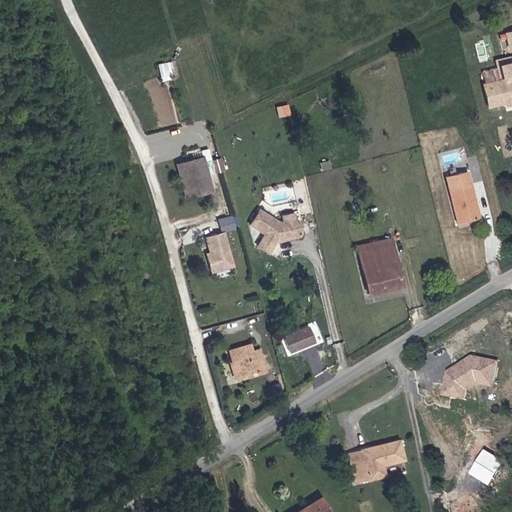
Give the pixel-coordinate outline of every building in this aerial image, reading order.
[(504,36),(511,34),(511,20),(500,24),(504,36)] [(505,92),(511,89),(511,70),(509,59),(508,59),(506,53),(498,55),(500,61),(498,61),(501,69),(476,75),(482,97),(500,92),(498,88),(503,86),(505,92)] [(277,104),(279,116),(291,114),(290,103),(277,104)] [(194,156),(176,161),(184,197),(214,191),(209,172),(225,168),(222,155),(211,158),(209,147),(193,151),(194,156)] [(459,179),(467,177),(463,162),(455,164),(459,179)] [(466,193),(471,192),(467,177),(459,179),(455,164),(442,167),(453,215),(471,211),(466,193)] [(211,230),(203,197),(187,200),(188,204),(177,207),(182,224),(188,223),(191,235),(192,235),(211,230)] [(236,212),(217,217),(221,230),(240,225),(236,212)] [(191,235),(188,223),(182,224),(185,237),(191,235)] [(297,250),(301,249),(299,240),(294,239),(283,241),(268,225),(256,236),(268,248),(258,258),(268,267),(278,259),(297,253),(297,250)] [(352,246),(387,237),(384,227),(349,235),(352,246)] [(221,230),(208,234),(211,246),(224,243),(221,230)] [(363,286),(398,279),(387,237),(352,246),(363,286)] [(199,286),(221,281),(213,247),(196,251),(199,264),(201,274),(196,275),(199,286)] [(282,345),(309,334),(303,320),(276,331),(282,345)] [(474,349),(455,360),(454,364),(448,367),(446,387),(468,389),(469,380),(463,379),(464,373),(477,365),(480,370),(498,371),(499,351),(474,349)] [(254,387),(264,384),(257,362),(250,364),(248,357),(227,363),(235,392),(245,389),(244,387),(253,384),(254,387)] [(463,379),(469,380),(480,374),(498,375),(498,371),(480,370),(477,365),(464,373),(463,379)] [(377,459),(400,453),(395,432),(356,442),(364,474),(381,470),(377,459)] [(477,474),(495,486),(506,469),(488,457),(477,474)] [(284,511),(328,511),(316,492),(284,511)]
